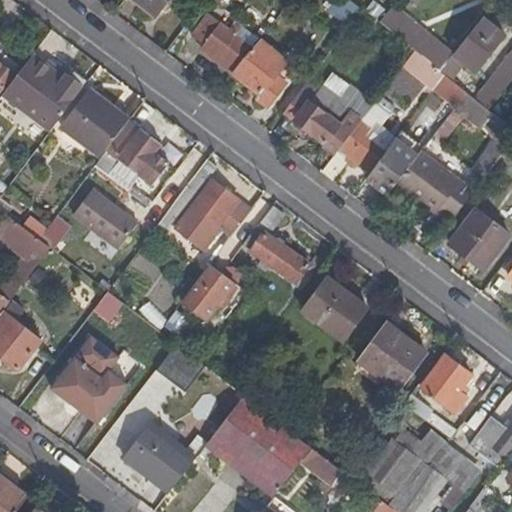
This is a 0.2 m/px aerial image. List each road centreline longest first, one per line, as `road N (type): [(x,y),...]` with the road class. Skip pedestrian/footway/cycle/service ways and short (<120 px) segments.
road 1 (residential): [(511,348),(53,0)]
road 2 (residential): [(118,511),(0,421)]
